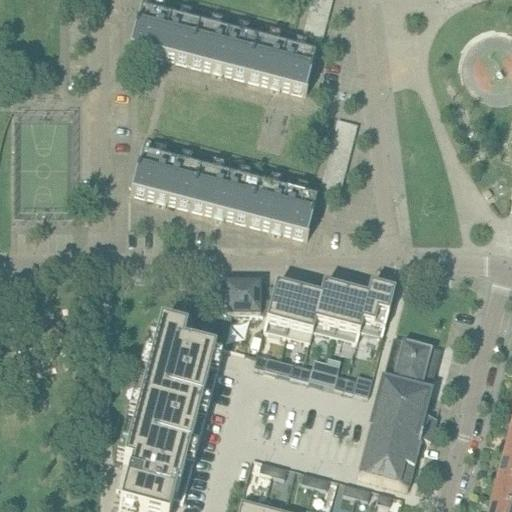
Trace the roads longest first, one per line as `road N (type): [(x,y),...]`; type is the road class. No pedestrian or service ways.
road 1 (residential): [(392,265),(100,263)]
road 2 (residential): [(392,265),(358,0)]
road 3 (residential): [(442,511),(505,268)]
road 4 (residential): [(100,263),(100,30)]
